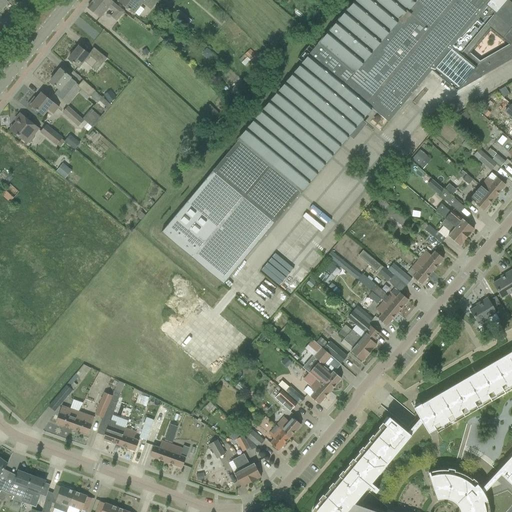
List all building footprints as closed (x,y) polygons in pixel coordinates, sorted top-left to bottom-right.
[(111,17),(117,21),(124,12),(109,0),(94,0),(88,8),(101,18),(109,8),(114,12),(111,17)] [(117,0),(126,6),(133,13),(139,5),(142,2),(143,3),(151,9),(157,2),(154,0),(117,0)] [(356,0),(341,17),(238,140),(161,232),(222,284),(300,191),(301,192),(372,107),(388,121),(397,109),(449,50),(481,78),(511,59),(511,3),(508,0),(356,0)] [(180,11),(176,16),(183,22),(187,17),(180,11)] [(79,47),(68,59),(77,66),(80,68),(84,62),(92,68),(97,61),(102,65),(106,59),(102,54),(95,49),(89,55),(79,47)] [(60,70),(50,82),(58,89),(54,94),(62,101),(76,83),(70,78),(68,76),(60,70)] [(79,85),(78,87),(81,90),(78,93),(87,100),(90,96),(97,102),(99,101),(106,107),(109,104),(95,92),(96,91),(84,80),(79,85)] [(104,95),(110,103),(116,99),(110,90),(104,95)] [(34,97),(27,105),(36,112),(37,111),(43,116),(48,110),(54,114),(59,107),(49,99),(41,93),(36,99),(34,97)] [(63,112),(62,112),(77,126),(77,125),(83,120),(82,119),(68,106),(63,112)] [(210,106),(201,115),(211,125),(220,115),(210,106)] [(91,108),(82,118),(83,119),(87,122),(91,126),(100,116),(91,108)] [(482,113),(487,117),(490,113),(486,108),(482,113)] [(465,111),(457,117),(462,124),(470,117),(465,111)] [(22,116),(11,130),(27,143),(30,143),(34,138),(33,136),(38,129),(22,116)] [(40,132),(55,145),(56,144),(61,138),(45,125),(40,132)] [(71,141),(69,145),(74,149),(79,142),(77,140),(71,141)] [(490,148),(487,152),(493,157),(497,154),(490,148)] [(420,149),(411,159),(419,166),(423,161),(428,156),(420,149)] [(479,149),(473,155),(491,171),(491,170),(496,164),(497,164),(494,162),(492,160),(479,149)] [(0,156),(0,171),(8,163),(11,166),(15,161),(5,153),(1,157),(0,156)] [(497,155),(492,160),(499,165),(501,167),(501,166),(505,161),(497,155)] [(63,169),(59,174),(64,179),(69,174),(71,171),(67,168),(66,166),(63,169)] [(0,181),(5,186),(12,177),(2,169),(0,171),(0,181)] [(481,186),(495,198),(505,185),(492,173),(481,186)] [(464,178),(463,180),(469,185),(473,180),(467,175),(464,178)] [(473,195),(470,199),(475,204),(483,211),(495,198),(481,186),(473,195)] [(14,189),(2,203),(10,209),(22,195),(14,189)] [(439,195),(460,213),(465,207),(444,189),(439,195)] [(22,195),(10,209),(18,215),(29,201),(22,195)] [(378,197),(373,203),(406,228),(411,222),(378,197)] [(29,201),(18,215),(25,221),(37,207),(29,201)] [(37,207),(25,221),(33,227),(44,213),(37,207)] [(453,212),(446,220),(467,238),(474,229),(462,219),(453,212)] [(44,213),(33,227),(41,234),(52,220),(44,213)] [(448,236),(460,246),(467,238),(446,220),(442,225),(446,229),(451,233),(448,236)] [(56,223),(45,237),(52,243),(64,229),(56,223)] [(421,228),(442,244),(446,239),(429,225),(428,226),(424,223),(421,228)] [(64,229),(52,243),(60,249),(71,235),(64,229)] [(71,235),(60,249),(67,255),(79,241),(71,235)] [(79,241),(67,255),(75,261),(86,247),(79,241)] [(17,247),(9,256),(24,268),(31,259),(17,247)] [(86,247),(75,261),(82,267),(94,253),(86,247)] [(361,250),(356,256),(375,270),(379,264),(361,250)] [(384,302),(397,313),(408,300),(395,289),(391,293),(388,297),(385,295),(386,294),(363,274),(362,275),(332,251),(328,256),(358,280),(384,301),(384,302)] [(419,261),(432,272),(443,259),(435,252),(432,256),(426,251),(419,261)] [(94,253),(82,267),(90,273),(101,259),(94,253)] [(9,256),(2,264),(17,276),(24,268),(9,256)] [(101,259),(90,273),(98,280),(109,266),(101,259)] [(408,273),(422,285),(432,272),(419,261),(408,273)] [(331,263),(326,269),(332,274),(337,268),(331,263)] [(2,264),(0,267),(0,276),(10,285),(17,276),(2,264)] [(393,264),(388,270),(394,275),(406,285),(411,279),(393,264)] [(379,274),(388,282),(394,275),(388,270),(384,267),(379,274)] [(506,276),(493,283),(502,298),(511,292),(511,271),(505,274),(506,276)] [(311,278),(306,284),(311,289),(316,283),(311,278)] [(0,280),(0,295),(6,300),(13,291),(0,280)] [(372,292),(368,296),(369,297),(377,304),(381,299),(372,292)] [(81,295),(75,303),(88,314),(95,306),(81,295)] [(470,311),(479,325),(497,315),(502,324),(510,320),(502,306),(495,310),(487,298),(476,305),(477,306),(470,311)] [(378,319),(386,326),(397,313),(384,302),(377,310),(382,315),(378,319)] [(75,303),(68,310),(82,321),(88,314),(75,303)] [(358,305),(354,310),(355,310),(369,323),(373,319),(358,305)] [(68,310),(62,317),(76,329),(82,321),(68,310)] [(352,331),(348,335),(369,353),(376,345),(371,340),(372,338),(374,340),(379,334),(371,327),(353,312),(348,318),(366,334),(365,335),(362,338),(352,330),(352,331)] [(62,317),(56,325),(70,337),(76,329),(62,317)] [(54,327),(48,335),(62,347),(68,339),(54,327)] [(48,335),(42,343),(56,354),(62,347),(48,335)] [(348,335),(344,340),(353,348),(350,352),(354,356),(362,362),(369,353),(348,335)] [(317,341),(341,362),(346,356),(329,341),(327,343),(321,337),(317,341)] [(330,391),(341,379),(333,372),(324,365),(331,356),(312,340),(305,348),(319,360),(308,373),(317,380),(330,391)] [(42,343),(36,350),(49,362),(56,354),(42,343)] [(511,349),(383,423),(313,508),(312,511),(505,511),(511,505),(511,462),(484,493),(473,479),(464,475),(463,474),(459,472),(452,469),(443,470),(439,470),(438,470),(428,472),(437,500),(446,499),(453,501),(459,507),(460,511),(394,511),(387,509),(386,511),(383,511),(357,503),(369,488),(372,484),(385,469),(398,454),(511,389),(511,349)] [(36,350),(29,358),(43,369),(49,362),(36,350)] [(287,357),(281,362),(287,368),(292,363),(287,357)] [(87,367),(85,364),(79,370),(67,384),(70,387),(74,382),(80,376),(87,367)] [(18,389),(12,397),(21,405),(34,390),(24,382),(27,378),(22,374),(13,384),(18,389)] [(303,391),(319,404),(330,391),(317,380),(309,388),(307,386),(303,391)] [(49,407),(55,412),(72,390),(67,385),(55,399),(49,407)] [(285,391),(299,403),(304,398),(290,386),(285,391)] [(34,390),(21,405),(31,412),(38,404),(43,409),(52,398),(46,394),(43,398),(34,390)] [(282,390),(275,398),(290,412),(297,404),(282,390)] [(96,414),(103,418),(111,401),(110,401),(112,396),(105,393),(96,414)] [(142,393),(140,399),(147,401),(149,395),(142,393)] [(108,425),(107,429),(103,440),(119,445),(125,429),(116,425),(117,423),(111,421),(120,398),(113,395),(111,401),(103,418),(102,423),(108,425)] [(56,423),(72,429),(78,412),(62,406),(59,413),(56,423)] [(78,412),(72,429),(88,435),(92,424),(94,417),(78,412)] [(139,437),(139,438),(147,441),(147,440),(153,421),(154,420),(146,418),(139,437)] [(276,426),(290,438),(301,425),(293,418),(289,422),(284,418),(276,426)] [(167,431),(175,434),(178,427),(170,424),(167,431)] [(241,431),(258,447),(263,441),(253,432),(245,426),(241,431)] [(270,444),(279,451),(290,438),(276,426),(269,435),(274,439),(270,444)] [(119,445),(135,451),(139,441),(134,439),(136,432),(125,429),(119,445)] [(236,439),(243,451),(250,448),(243,435),(236,439)] [(209,445),(217,459),(226,454),(218,440),(209,445)] [(154,446),(150,456),(166,462),(172,445),(162,442),(159,448),(154,445),(154,446)] [(166,462),(182,468),(186,458),(190,448),(184,446),(183,449),(172,445),(166,462)] [(238,458),(251,482),(261,477),(254,464),(250,466),(244,455),(238,458)] [(511,455),(478,492),(479,494),(481,496),(500,475),(511,485),(511,455)] [(234,474),(241,487),(251,482),(238,458),(233,461),(239,471),(234,474)] [(13,484),(10,491),(16,494),(14,499),(22,502),(31,476),(18,471),(13,484)] [(31,476),(22,502),(36,507),(41,494),(42,490),(43,490),(46,481),(31,476)] [(0,499),(3,501),(9,487),(4,484),(1,491),(0,492),(0,499)] [(48,492),(44,506),(51,508),(52,503),(55,504),(53,508),(65,511),(67,509),(68,509),(69,505),(74,492),(57,485),(54,494),(48,492)] [(69,505),(70,506),(79,509),(86,511),(91,499),(74,492),(69,505)] [(116,511),(118,508),(101,502),(96,511),(116,511)]
